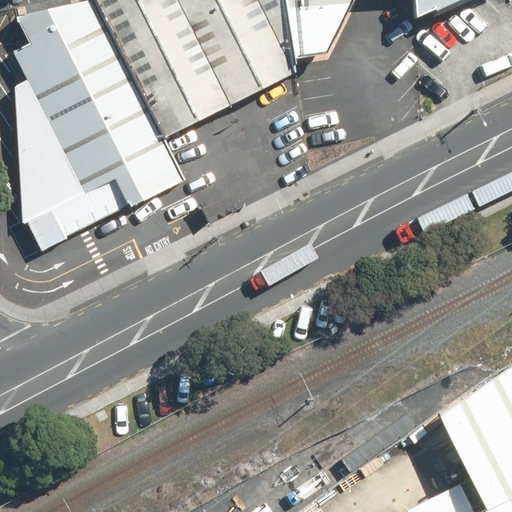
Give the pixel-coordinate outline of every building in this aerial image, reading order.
[(19,209),(37,251),(180,180),(162,142),(91,0),(19,19),(35,45),(13,56),(24,81),(19,84),(15,86),(19,209)] [(92,0),(91,0),(162,142),(297,73),(294,60),(282,0),(92,0)] [(327,55),(353,0),(282,0),(294,60),(327,55)] [(412,0),(414,22),(463,0),(412,0)] [(511,366),(497,373),(419,427),(437,460),(464,511),(481,511),(511,496),(511,366)] [(511,511),(511,496),(481,511),(511,511)]
